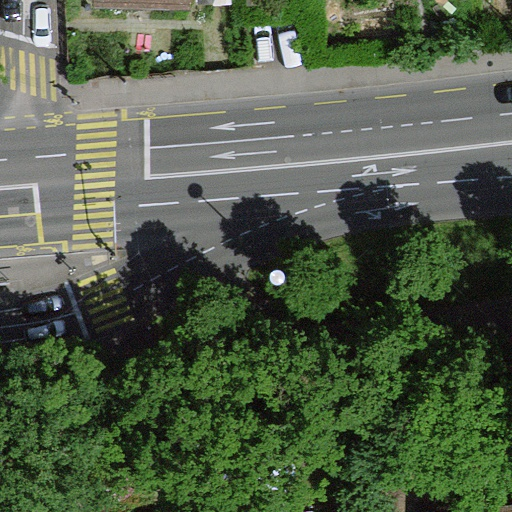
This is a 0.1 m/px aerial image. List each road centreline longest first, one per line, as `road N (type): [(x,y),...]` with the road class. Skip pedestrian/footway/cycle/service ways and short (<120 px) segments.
road 1 (primary): [(0,333),(109,304),(273,221),(511,146)]
road 2 (secondary): [(511,142),(38,185)]
road 3 (residential): [(25,0),(23,71),(38,185)]
